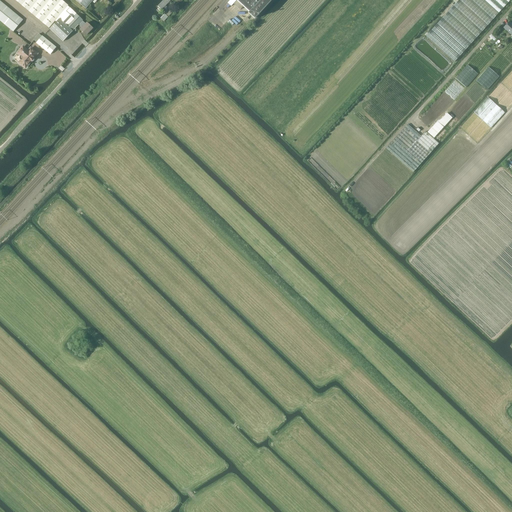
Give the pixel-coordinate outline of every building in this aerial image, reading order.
[(0,0),(0,20),(13,31),(13,32),(23,20),(0,0)] [(79,25),(82,21),(83,20),(70,8),(68,6),(68,5),(62,0),(14,0),(49,29),(63,42),(73,31),(76,31),(75,28),(79,25)] [(75,0),(86,9),(93,0),(75,0)] [(235,0),(236,0),(233,4),(240,10),(243,6),(249,12),(248,13),(251,16),(251,17),(254,19),(271,0),(235,0)] [(454,0),(453,1),(456,3),(426,36),(454,62),(510,0),(454,0)] [(166,1),(159,8),(161,10),(168,3),(166,1)] [(85,24),(82,21),(79,25),(82,27),(80,29),(86,36),(93,28),(87,22),(85,24)] [(503,27),(511,35),(511,24),(509,21),(503,27)] [(37,43),(50,55),(56,48),(42,36),(42,37),(39,34),(34,40),(37,43)] [(23,45),(16,53),(20,56),(20,57),(19,57),(19,58),(19,59),(20,59),(20,60),(18,62),(20,64),(25,68),(31,61),(32,61),(33,61),(34,60),(34,59),(36,56),(38,54),(31,47),(28,50),(23,45)] [(487,97),(505,113),(511,104),(511,91),(501,82),(487,97)] [(428,132),(434,138),(452,118),(447,113),(442,118),(437,121),(428,132)] [(386,148),(413,172),(438,143),(425,132),(421,136),(407,125),(386,148)]
